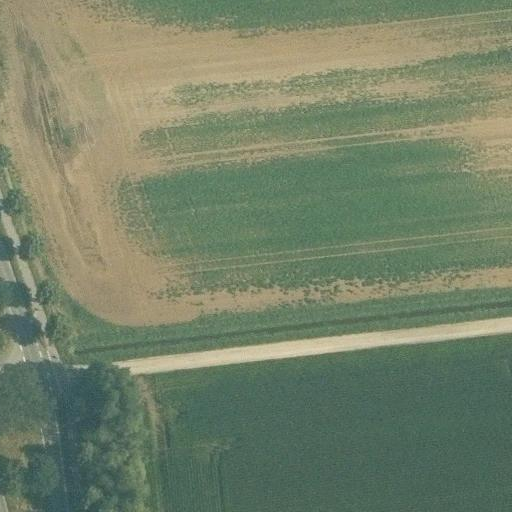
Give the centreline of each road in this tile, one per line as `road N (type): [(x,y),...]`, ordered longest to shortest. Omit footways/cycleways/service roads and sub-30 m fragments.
road 1 (track): [(511,329),(35,378)]
road 2 (tertiary): [(57,511),(35,378)]
